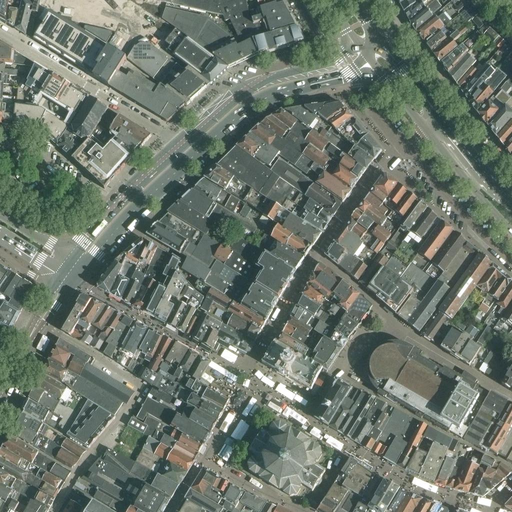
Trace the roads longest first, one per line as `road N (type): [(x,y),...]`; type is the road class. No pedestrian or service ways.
road 1 (secondary): [(66,279),(240,112),(349,74),(369,59)]
road 2 (residential): [(53,511),(146,392),(37,322)]
road 3 (unclassified): [(182,143),(0,37)]
road 4 (secondary): [(182,143),(112,208),(66,279)]
road 5 (residential): [(402,28),(474,130),(511,168)]
road 6 (residential): [(406,145),(511,265)]
road 7 (secondary): [(425,128),(511,232)]
road 8 (residential): [(297,0),(314,46),(252,87)]
